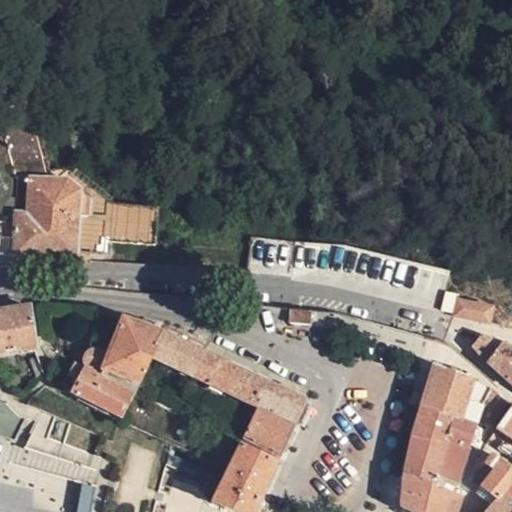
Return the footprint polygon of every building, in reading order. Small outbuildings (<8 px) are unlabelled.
[(0,257),(4,257),(67,263),(70,218),(80,219),(81,200),(59,181),(35,180),(33,172),(14,125),(6,127),(2,112),(0,112),(0,161),(1,166),(9,195),(8,207),(6,223),(0,223),(0,257)] [(451,303),(449,310),(448,315),(454,316),(454,320),(477,324),(477,320),(483,321),(485,309),(451,303)] [(21,310),(0,312),(0,353),(26,349),(21,310)] [(301,312),(281,310),(280,322),(300,325),(301,312)] [(124,397),(141,360),(153,335),(131,328),(132,321),(118,318),(117,324),(113,323),(101,364),(99,368),(97,372),(94,373),(93,374),(89,375),(124,397)] [(141,360),(183,379),(195,355),(153,335),(141,360)] [(480,364),(494,346),(474,339),(466,349),(480,364)] [(504,351),(494,346),(480,364),(495,379),(511,356),(504,351)] [(84,375),(89,375),(93,374),(94,373),(97,372),(99,368),(101,364),(99,358),(95,352),(90,350),(85,350),(82,351),(78,354),(75,360),(75,368),(78,371),(79,372),(84,375)] [(183,379),(249,411),(255,414),(268,390),(195,355),(183,379)] [(511,389),(511,356),(495,379),(510,392),(511,389)] [(66,392),(115,417),(124,397),(89,375),(84,375),(79,372),(78,371),(75,368),(66,363),(56,383),(66,389),(66,392)] [(459,404),(466,380),(427,368),(420,391),(459,404)] [(476,410),(483,391),(470,381),(466,380),(459,404),(476,410)] [(255,414),(285,428),(296,404),(268,390),(255,414)] [(413,411),(468,428),(470,424),(473,426),(476,419),(477,415),(474,414),(476,410),(459,404),(420,391),(413,411)] [(490,423),(503,406),(483,391),(476,410),(474,414),(477,415),(476,419),(490,423)] [(0,439),(5,441),(14,406),(6,404),(0,398),(0,439)] [(511,511),(511,412),(508,410),(478,451),(484,457),(463,483),(486,505),(491,499),(505,511),(472,511),(471,510),(469,511),(511,511)] [(234,442),(270,460),(285,428),(255,414),(249,411),(234,442)] [(429,489),(446,494),(453,473),(468,428),(413,411),(403,444),(395,477),(425,486),(424,487),(429,489)] [(485,430),(490,423),(476,419),(473,426),(485,430)] [(218,511),(245,511),(267,466),(232,449),(220,474),(233,480),(218,511)] [(206,508),(214,511),(218,511),(233,480),(220,474),(206,508)] [(395,477),(392,511),(421,511),(429,489),(424,487),(425,486),(395,477)] [(421,511),(447,511),(454,496),(446,494),(429,489),(421,511)]
